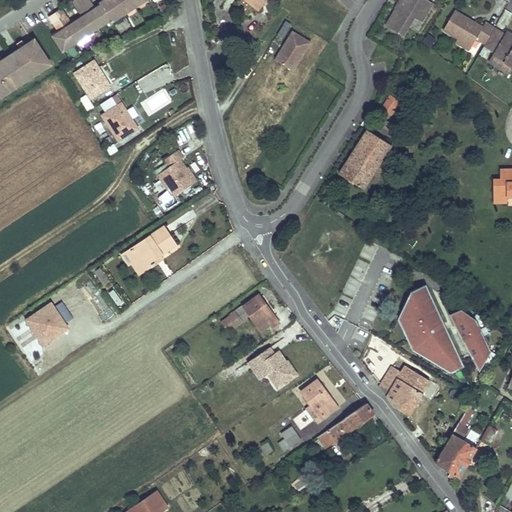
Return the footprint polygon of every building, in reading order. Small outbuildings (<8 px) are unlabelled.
[(112,22),(145,0),(105,0),(107,1),(96,9),(89,0),(74,0),(73,1),(83,17),(72,24),(62,8),(49,17),(60,32),(54,36),(63,51),(111,20),(112,22)] [(257,0),(253,6),(257,9),(264,0),(257,0)] [(401,0),(397,8),(396,8),(385,25),(402,35),(414,17),(421,21),(432,2),(428,0),(401,0)] [(476,37),(485,43),(494,27),(485,21),(482,26),(473,21),(472,22),(469,20),(470,19),(454,9),(443,29),(471,45),(476,37)] [(505,33),(494,27),(485,43),(484,44),(494,50),(493,53),(511,64),(511,33),(506,30),(505,33)] [(309,42),(292,31),(284,44),(286,48),(281,49),(275,60),(292,70),(309,42)] [(0,97),(51,64),(35,39),(26,45),(22,40),(17,44),(20,49),(3,60),(0,55),(0,97)] [(511,64),(493,53),(489,60),(508,71),(511,64)] [(111,86),(94,61),(75,74),(92,99),(111,86)] [(391,114),(392,115),(400,102),(390,95),(381,108),(382,109),(380,113),(388,119),(391,114)] [(138,128),(122,103),(102,116),(119,141),(138,128)] [(366,130),(356,146),(380,161),(390,145),(366,130)] [(380,161),(356,146),(339,174),(362,189),(380,161)] [(170,171),(159,179),(166,190),(168,188),(173,197),(196,182),(187,168),(183,171),(177,162),(181,160),(183,158),(178,151),(163,161),(168,167),(170,171)] [(187,168),(181,160),(177,162),(183,171),(187,168)] [(170,171),(168,167),(156,175),(159,179),(170,171)] [(511,169),(499,169),(500,179),(500,183),(506,182),(506,190),(493,190),(493,203),(507,202),(507,196),(511,196),(511,169)] [(500,183),(500,179),(493,179),(493,190),(506,190),(506,182),(500,183)] [(164,227),(131,249),(137,258),(132,262),(139,273),(149,266),(151,268),(158,264),(155,259),(160,256),(176,245),(164,227)] [(131,249),(122,255),(128,264),(132,262),(137,258),(131,249)] [(425,283),(410,290),(402,308),(407,318),(399,322),(403,330),(408,328),(412,336),(407,338),(411,347),(417,344),(422,355),(443,367),(453,362),(455,369),(464,365),(450,337),(445,339),(441,331),(446,328),(436,306),(430,309),(426,299),(431,297),(425,283)] [(114,289),(109,294),(117,303),(122,299),(114,289)] [(229,331),(250,315),(262,331),(270,325),(272,328),(280,323),(259,295),(244,306),(243,305),(229,316),(230,317),(223,322),(229,331)] [(430,309),(436,306),(431,297),(426,299),(430,309)] [(55,307),(67,323),(75,318),(63,302),(55,307)] [(55,307),(53,303),(34,315),(51,340),(69,328),(67,323),(55,307)] [(407,318),(402,308),(397,318),(399,322),(407,318)] [(460,308),(449,313),(458,333),(479,370),(489,352),(490,350),(483,334),(481,331),(480,328),(475,319),(473,317),(460,308)] [(45,344),(51,340),(34,315),(28,319),(45,344)] [(408,328),(403,330),(407,338),(412,336),(408,328)] [(445,339),(450,337),(446,328),(441,331),(445,339)] [(411,347),(412,348),(422,355),(417,344),(411,347)] [(271,347),(249,361),(254,368),(259,365),(266,375),(268,374),(278,388),(290,380),(298,374),(288,360),(286,361),(279,350),(275,353),(271,347)] [(450,371),(455,369),(453,362),(443,367),(450,371)] [(259,365),(254,368),(263,381),(268,378),(277,392),(291,382),(290,380),(278,388),(268,374),(266,375),(259,365)] [(411,385),(418,373),(404,365),(400,372),(391,367),(379,387),(382,391),(387,398),(392,405),(409,415),(423,392),(411,385)] [(430,380),(418,373),(411,385),(423,392),(430,380)] [(338,408),(317,380),(302,392),(322,419),(338,408)] [(326,447),(375,413),(367,403),(365,404),(318,437),(326,447)] [(462,414),(452,433),(458,437),(469,418),(462,414)] [(290,447),(301,439),(292,426),(281,433),(290,447)] [(497,431),(489,426),(481,439),(489,444),(493,438),(498,442),(502,435),(497,432),(497,431)] [(474,441),(478,432),(471,428),(466,437),(474,441)] [(458,437),(452,433),(435,462),(451,472),(448,476),(455,480),(457,476),(460,478),(477,448),(476,448),(458,437)] [(159,511),(168,506),(158,491),(126,511),(159,511)]
